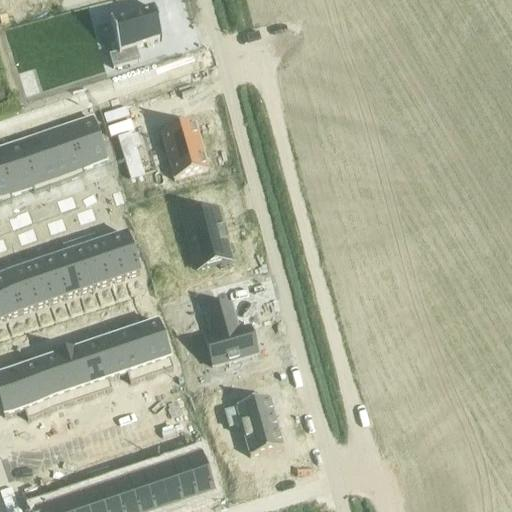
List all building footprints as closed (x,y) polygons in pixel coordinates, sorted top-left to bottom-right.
[(115,56),(104,59),(109,75),(137,67),(132,52),(158,44),(150,15),(107,26),(115,56)] [(141,108),(102,120),(110,144),(149,131),(141,108)] [(188,127),(153,135),(166,184),(200,176),(188,127)] [(57,130),(34,138),(49,180),(72,172),(57,130)] [(34,139),(10,147),(24,189),(48,180),(34,139)] [(9,147),(0,150),(0,196),(1,198),(24,189),(9,147)] [(92,204),(84,207),(89,220),(96,217),(92,204)] [(216,213),(182,222),(195,273),(229,264),(216,213)] [(40,217),(33,220),(38,233),(45,230),(40,217)] [(96,217),(89,220),(94,232),(101,229),(96,217)] [(32,220),(24,223),(29,236),(38,233),(32,220)] [(67,235),(61,237),(64,247),(70,245),(67,235)] [(61,237),(54,239),(58,249),(64,247),(61,237)] [(34,243),(27,245),(31,256),(38,254),(34,243)] [(26,245),(19,248),(23,259),(30,257),(26,245)] [(3,250),(0,251),(0,264),(0,265),(8,262),(3,250)] [(98,251),(83,256),(96,295),(111,290),(98,251)] [(83,256),(68,261),(81,300),(96,295),(83,256)] [(53,266),(52,267),(65,306),(66,305),(81,300),(68,261),(53,266)] [(52,267),(36,272),(50,311),(65,306),(52,267)] [(36,272),(21,277),(35,316),(49,311),(36,272)] [(21,277),(6,283),(20,321),(35,316),(21,277)] [(6,283),(0,284),(0,313),(5,326),(19,321),(6,283)] [(206,336),(196,302),(165,311),(175,345),(206,336)] [(233,306),(205,314),(211,340),(204,342),(213,373),(260,360),(251,330),(240,332),(233,306)] [(125,359),(104,366),(116,402),(137,395),(125,359)] [(104,366),(84,372),(97,409),(116,402),(104,366)] [(84,372),(64,379),(77,415),(96,409),(84,372)] [(64,379),(44,386),(57,422),(77,415),(64,379)] [(44,386),(24,393),(37,429),(57,422),(44,386)] [(23,393),(4,400),(17,436),(36,429),(23,393)] [(219,395),(209,398),(212,409),(222,407),(219,395)] [(4,400),(0,401),(0,441),(17,436),(4,400)] [(269,401),(223,414),(228,431),(239,428),(248,460),(283,451),(269,401)] [(164,429),(155,431),(160,448),(168,446),(164,429)] [(113,443),(105,445),(109,461),(117,459),(113,443)] [(105,445),(97,447),(101,463),(109,461),(105,445)] [(168,446),(160,448),(164,462),(172,460),(168,446)] [(72,454),(65,456),(69,471),(77,469),(72,454)] [(65,456),(57,459),(62,473),(69,471),(65,456)] [(136,463),(129,465),(133,479),(139,477),(136,463)] [(129,465),(121,467),(125,481),(133,479),(129,465)] [(32,467),(25,469),(29,481),(36,479),(32,467)] [(25,469),(17,471),(21,483),(29,481),(25,469)] [(104,471),(97,473),(101,486),(108,484),(104,471)] [(97,473),(90,475),(94,488),(101,486),(97,473)] [(6,475),(0,477),(4,488),(10,486),(6,475)] [(72,478),(65,480),(69,495),(77,493),(72,478)] [(65,480),(57,482),(62,497),(69,495),(65,480)] [(39,487),(33,489),(37,503),(44,501),(39,487)] [(32,489),(25,492),(30,506),(37,503),(32,489)] [(173,511),(168,491),(152,495),(156,511),(173,511)] [(10,495),(3,498),(8,511),(14,509),(10,495)] [(156,511),(152,495),(137,498),(140,511),(156,511)] [(140,511),(137,498),(121,502),(123,511),(140,511)] [(123,511),(121,502),(106,506),(107,511),(123,511)]
